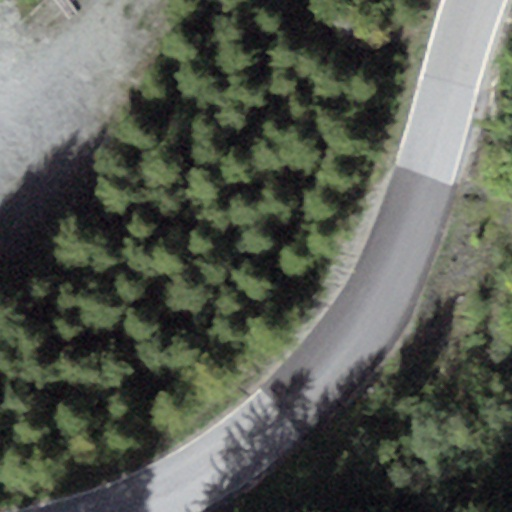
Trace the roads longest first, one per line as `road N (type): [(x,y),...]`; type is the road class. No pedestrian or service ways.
road 1 (tertiary): [(477,0),(413,224),(378,308),(348,350),(265,431),(213,466),(115,511)]
road 2 (track): [(0,129),(117,0)]
